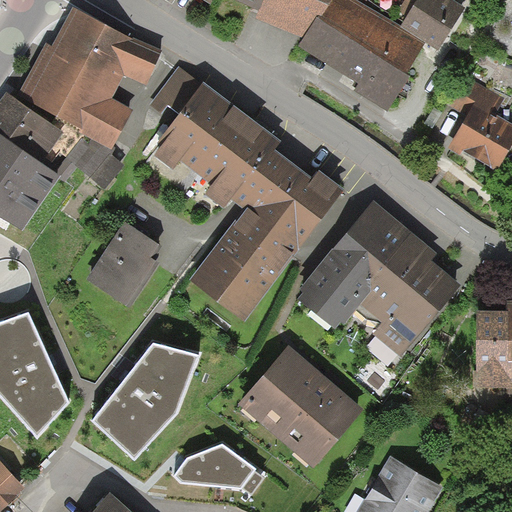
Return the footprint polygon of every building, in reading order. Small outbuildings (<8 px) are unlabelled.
[(231,0),(260,13),(264,0),(231,0)] [(264,0),(260,13),(257,20),(304,40),(316,20),(320,24),(334,0),(352,0),(366,7),(369,0),(264,0)] [(366,7),(352,0),(334,0),(320,24),(316,20),(304,40),(299,49),(358,84),(354,91),(387,113),(426,47),(401,29),(366,7)] [(466,9),(451,0),(418,0),(401,29),(426,47),(437,53),(466,9)] [(46,43),(16,101),(112,151),(133,112),(113,101),(123,77),(147,87),(163,53),(73,8),(51,47),(46,43)] [(505,99),(468,77),(450,107),(467,117),(448,149),(460,156),(462,152),(471,157),(497,173),(511,147),(511,125),(496,116),(505,99)] [(283,143),(204,84),(158,145),(163,148),(155,159),(174,173),(181,163),(213,187),(206,196),(238,220),(191,282),(246,323),(344,192),(320,173),(313,182),(275,153),(283,143)] [(6,94),(0,102),(0,136),(41,167),(65,136),(16,101),(6,94)] [(41,167),(0,136),(0,220),(22,234),(61,182),(41,167)] [(431,250),(374,203),(339,244),(299,291),(304,295),(298,302),(335,333),(341,326),(345,328),(362,309),(381,325),(373,335),(401,358),(461,286),(431,261),(437,255),(431,250)] [(160,246),(125,223),(86,281),(127,308),(157,264),(151,260),(160,246)] [(476,313),(476,388),(511,388),(511,302),(507,302),(507,313),(500,313),(476,313)] [(0,322),(0,393),(35,435),(68,400),(28,313),(0,322)] [(154,345),(95,422),(136,461),(179,417),(200,357),(154,345)] [(289,347),(239,405),(313,469),(364,411),(329,381),(289,347)] [(174,478),(182,485),(240,490),(249,499),(266,475),(221,445),(186,459),(174,478)] [(391,457),(358,511),(428,511),(443,488),(391,457)] [(0,511),(1,511),(25,490),(0,461),(0,511)] [(129,511),(110,495),(94,511),(129,511)]
